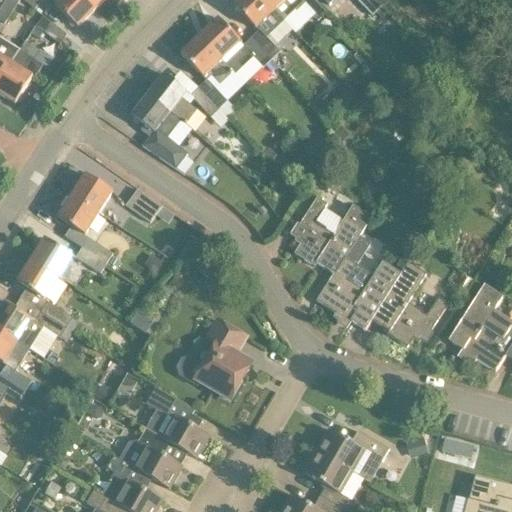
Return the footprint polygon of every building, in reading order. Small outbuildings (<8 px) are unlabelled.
[(0,22),(4,26),(21,0),(20,0),(6,0),(0,10),(0,22)] [(43,0),(20,0),(21,0),(35,11),(44,0),(43,0)] [(95,11),(83,0),(60,0),(53,7),(77,30),(95,11)] [(83,0),(95,11),(105,0),(83,0)] [(239,0),(232,7),(255,31),(274,13),(283,23),(283,22),(262,0),(239,0)] [(297,0),(262,0),(283,22),(300,6),(318,24),(326,15),(311,0),(299,0),(298,1),(297,0)] [(373,0),(355,0),(373,18),(382,9),(373,0)] [(59,47),(66,37),(42,18),(34,28),(59,47)] [(278,69),(271,62),(251,40),(242,48),(240,45),(240,44),(218,21),(199,39),(232,73),(235,77),(253,60),(263,70),(266,68),(273,75),(278,69)] [(259,33),(251,40),(271,62),(280,54),(259,33)] [(199,39),(180,57),(202,80),(208,74),(220,86),(232,73),(199,39)] [(0,40),(0,80),(18,52),(0,40)] [(20,52),(18,52),(0,80),(0,96),(14,106),(31,79),(34,81),(42,68),(20,53),(20,52)] [(164,77),(148,98),(180,123),(186,127),(197,113),(181,101),(186,94),(164,77)] [(199,89),(228,120),(235,112),(206,82),(199,89)] [(190,98),(210,119),(220,130),(229,121),(228,120),(199,89),(190,98)] [(148,98),(132,118),(145,127),(141,132),(151,139),(143,149),(184,178),(194,165),(186,159),(188,157),(167,140),(180,123),(148,98)] [(85,177),(72,198),(99,216),(113,194),(85,177)] [(126,208),(150,225),(161,209),(137,192),(126,208)] [(85,238),(99,216),(72,198),(58,221),(85,238)] [(316,265),(334,277),(345,259),(346,259),(371,219),(352,207),(334,236),(315,224),(327,206),(317,199),(293,236),(297,239),(295,243),(301,247),(295,256),(314,269),(316,265)] [(87,240),(81,250),(107,266),(113,256),(87,240)] [(45,241),(31,263),(58,280),(72,258),(45,241)] [(100,276),(107,266),(81,250),(75,260),(100,276)] [(365,332),(371,323),(401,277),(400,276),(383,265),(375,278),(346,259),(345,259),(334,277),(317,304),(335,316),(333,319),(338,323),(340,320),(349,326),(351,323),(365,332)] [(58,280),(31,263),(17,285),(44,303),(58,280)] [(408,265),(407,267),(400,276),(401,277),(371,323),(388,333),(386,337),(406,350),(412,340),(418,344),(421,340),(425,343),(448,306),(438,299),(426,318),(407,306),(426,277),(408,265)] [(511,346),(511,324),(494,313),(503,299),(484,287),(472,306),(465,302),(458,314),(464,318),(448,343),(462,352),(459,357),(474,366),(476,363),(494,375),(505,358),(511,346)] [(72,334),(66,330),(41,314),(35,324),(4,305),(0,311),(0,332),(29,351),(43,330),(66,344),(72,334)] [(47,305),(41,314),(66,330),(72,321),(47,305)] [(199,384),(230,403),(251,365),(236,356),(246,339),(218,323),(208,341),(216,347),(204,367),(190,359),(182,361),(177,368),(180,377),(197,388),(199,384)] [(0,363),(6,368),(0,376),(0,378),(26,394),(32,385),(15,374),(29,351),(0,332),(0,363)] [(0,392),(19,404),(26,394),(0,378),(0,392)] [(148,403),(158,409),(145,431),(167,444),(196,461),(209,438),(196,430),(201,422),(192,417),(194,413),(155,390),(148,403)] [(138,443),(128,445),(119,462),(147,478),(169,491),(182,468),(160,456),(167,444),(145,431),(138,443)] [(328,432),(316,453),(364,481),(376,461),(382,464),(389,452),(357,433),(350,444),(328,432)] [(323,491),(319,497),(342,510),(347,500),(339,496),(352,475),(364,482),(364,481),(316,453),(303,475),(321,485),(320,488),(323,491)] [(140,490),(147,478),(119,462),(114,459),(103,477),(112,483),(102,498),(113,505),(125,511),(157,511),(162,503),(140,490)] [(511,511),(511,488),(475,479),(466,511),(511,511)] [(113,505),(102,498),(93,493),(86,505),(95,510),(93,511),(125,511),(113,505)] [(291,497),(281,511),(340,511),(342,510),(319,497),(312,509),(291,497)]
